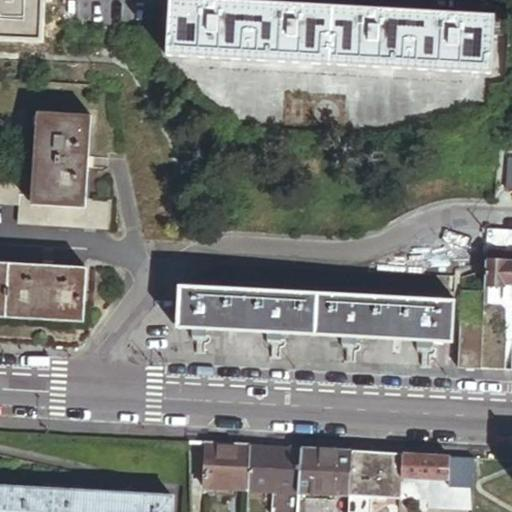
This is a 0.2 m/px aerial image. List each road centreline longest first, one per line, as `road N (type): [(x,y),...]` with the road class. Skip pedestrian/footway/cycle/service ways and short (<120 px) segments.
road 1 (residential): [(102,394),(116,338),(161,279),(207,252),(375,255),(458,215),(511,217)]
road 2 (secondary): [(102,394),(511,415)]
